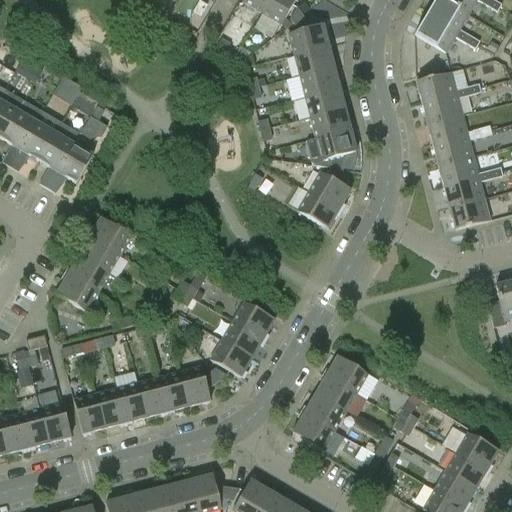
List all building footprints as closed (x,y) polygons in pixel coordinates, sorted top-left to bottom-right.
[(162,11),(168,0),(157,0),(154,6),(162,11)] [(261,16),(269,0),(243,0),(241,4),(261,16)] [(269,0),(261,16),(281,27),(296,0),(269,0)] [(438,0),(435,0),(425,17),(456,36),(454,39),(464,45),(469,38),(458,32),(467,17),(438,0)] [(476,2),(476,0),(438,0),(467,17),(476,2)] [(501,6),(490,0),(486,8),(496,14),(501,6)] [(199,2),(192,13),(200,18),(206,7),(199,2)] [(292,25),(302,18),(296,9),(289,21),(292,25)] [(454,39),(456,36),(425,17),(414,37),(445,55),(454,39)] [(308,26),(302,18),(292,25),(295,29),(308,26)] [(293,57),(327,48),(322,27),(287,35),(293,57)] [(474,51),(479,44),(469,38),(464,45),(474,51)] [(221,41),(217,48),(225,53),(230,46),(221,41)] [(494,56),(499,46),(492,42),(486,51),(494,56)] [(293,57),(298,78),(333,69),(327,48),(293,57)] [(33,66),(22,60),(21,62),(14,73),(25,79),(32,68),(33,66)] [(338,90),(333,69),(298,78),(304,99),(338,90)] [(466,89),(455,92),(450,75),(415,84),(421,105),(456,96),(457,101),(468,98),(466,89)] [(246,82),(249,91),(257,89),(255,79),(246,82)] [(72,87),(62,81),(57,89),(67,95),(72,87)] [(478,86),(466,89),(468,98),(480,95),(478,86)] [(260,99),(257,89),(249,91),(251,101),(260,99)] [(344,111),(338,90),(304,99),(309,120),(344,111)] [(0,141),(17,113),(23,103),(5,92),(0,99),(0,141)] [(457,101),(456,96),(421,105),(426,126),(461,117),(457,101)] [(19,152),(36,124),(42,114),(23,103),(17,113),(0,141),(19,152)] [(103,113),(95,109),(89,118),(97,123),(103,113)] [(349,132),(344,111),(309,120),(315,140),(315,141),(349,132)] [(426,126),(432,147),(467,138),(468,143),(479,140),(477,131),(466,134),(461,117),(426,126)] [(89,118),(79,135),(89,141),(101,138),(106,129),(97,123),(89,118)] [(257,123),(260,133),(268,131),(266,121),(257,123)] [(54,135),(36,124),(19,152),(38,163),(54,135)] [(489,128),(477,131),(479,140),(491,137),(489,128)] [(271,141),(268,131),(260,133),(262,143),(271,141)] [(355,154),(349,132),(315,141),(315,140),(305,143),(311,167),(329,170),(342,172),(344,157),(355,154)] [(38,163),(56,174),(73,146),(54,135),(38,163)] [(468,143),(467,138),(432,147),(437,168),(472,159),(468,143)] [(92,157),(73,146),(56,174),(75,185),(92,157)] [(1,164),(9,169),(15,160),(6,155),(1,164)] [(437,168),(443,189),(478,180),(479,184),(490,181),(488,173),(477,176),(472,159),(437,168)] [(22,164),(15,160),(9,169),(17,173),(22,164)] [(329,175),(340,182),(341,182),(342,172),(329,170),(329,175)] [(499,170),(488,173),(490,181),(502,178),(499,170)] [(308,194),(338,212),(350,192),(319,174),(308,194)] [(254,176),(249,184),(257,189),(263,181),(254,176)] [(38,186),(47,191),(52,182),(44,177),(38,186)] [(479,184),(478,180),(443,189),(448,210),(483,201),(479,184)] [(60,186),(52,182),(47,191),(54,195),(60,186)] [(338,212),(308,194),(296,213),(326,231),(338,212)] [(454,232),(489,223),(483,201),(448,210),(454,232)] [(100,220),(88,240),(119,258),(130,238),(100,220)] [(88,240),(77,259),(108,276),(119,258),(88,240)] [(77,259),(66,277),(97,295),(108,276),(77,259)] [(97,295),(66,277),(55,297),(86,315),(97,295)] [(176,291),(184,296),(189,287),(181,282),(176,291)] [(504,322),(511,320),(511,282),(494,288),(498,303),(486,306),(493,330),(505,327),(504,322)] [(184,296),(192,300),(197,292),(189,287),(184,296)] [(179,304),(184,296),(176,291),(171,300),(179,304)] [(187,309),(192,300),(184,296),(179,304),(187,309)] [(194,303),(190,314),(213,322),(217,311),(194,303)] [(243,304),(232,324),(262,342),(273,322),(243,304)] [(120,321),(122,330),(132,327),(129,318),(120,321)] [(112,332),(122,330),(120,321),(109,323),(112,332)] [(251,360),(262,342),(232,324),(221,343),(251,360)] [(144,329),(146,338),(156,335),(154,326),(144,329)] [(146,338),(144,329),(134,331),(136,340),(146,338)] [(28,353),(46,348),(44,337),(25,342),(28,353)] [(102,340),(104,349),(114,346),(112,337),(102,340)] [(94,351),(104,349),(102,340),(92,342),(94,351)] [(251,360),(221,343),(209,362),(240,380),(251,360)] [(70,348),(60,351),(63,359),(72,357),(70,348)] [(36,357),(26,360),(28,369),(38,366),(36,357)] [(336,359),(325,378),(355,396),(367,376),(336,359)] [(28,369),(26,360),(16,362),(18,371),(28,369)] [(178,375),(187,409),(209,403),(200,369),(178,375)] [(18,385),(31,382),(28,370),(15,373),(18,385)] [(210,373),(218,383),(226,377),(214,370),(210,373)] [(210,390),(218,383),(210,373),(206,376),(210,390)] [(166,414),(187,409),(178,375),(157,380),(166,414)] [(325,378),(314,397),(344,415),(355,396),(325,378)] [(145,420),(166,414),(157,380),(136,386),(145,420)] [(124,425),(145,420),(136,386),(115,391),(124,425)] [(103,431),(124,425),(115,391),(94,396),(103,431)] [(82,436),(103,431),(94,396),(73,402),(82,436)] [(314,397),(303,415),(333,433),(344,415),(314,397)] [(70,439),(61,405),(39,411),(48,445),(70,439)] [(27,451),(48,445),(39,411),(18,416),(27,451)] [(402,412),(397,420),(405,425),(410,416),(402,412)] [(333,433),(303,415),(292,435),(322,453),(333,433)] [(27,451),(18,416),(0,420),(0,432),(6,456),(27,451)] [(405,425),(413,430),(418,421),(410,416),(405,425)] [(400,434),(405,425),(397,420),(392,429),(400,434)] [(405,425),(400,434),(408,438),(413,430),(405,425)] [(467,435),(455,454),(486,472),(497,453),(467,435)] [(378,448),(373,457),(381,462),(386,452),(378,448)] [(475,491),(486,472),(455,454),(444,473),(475,491)] [(385,464),(393,468),(398,459),(390,455),(385,464)] [(377,470),(381,462),(373,457),(368,466),(377,470)] [(393,468),(385,464),(380,473),(388,477),(393,468)] [(464,510),(475,491),(444,473),(433,492),(464,510)] [(189,482),(197,511),(215,511),(220,511),(211,477),(189,482)] [(168,488),(174,511),(197,511),(189,482),(168,488)] [(257,511),(269,493),(249,482),(231,511),(257,511)] [(147,493),(152,511),(174,511),(168,488),(147,493)] [(222,502),(227,502),(229,490),(219,488),(222,502)] [(239,491),(229,490),(227,502),(232,503),(239,491)] [(422,511),(462,511),(464,510),(433,492),(422,511)] [(126,499),(129,511),(152,511),(147,493),(126,499)] [(257,511),(282,511),(287,504),(269,493),(257,511)] [(105,505),(106,511),(129,511),(126,499),(105,505)]
